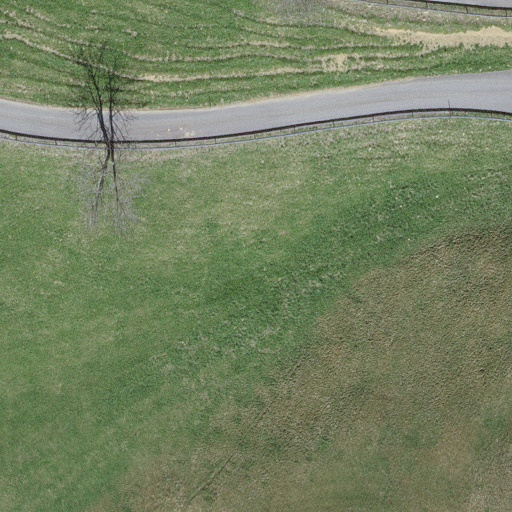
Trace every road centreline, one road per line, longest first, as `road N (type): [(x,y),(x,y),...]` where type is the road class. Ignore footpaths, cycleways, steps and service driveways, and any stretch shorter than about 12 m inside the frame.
road 1 (unclassified): [(0,130),(116,154),(511,102)]
road 2 (unclassified): [(511,6),(399,9),(362,0)]
